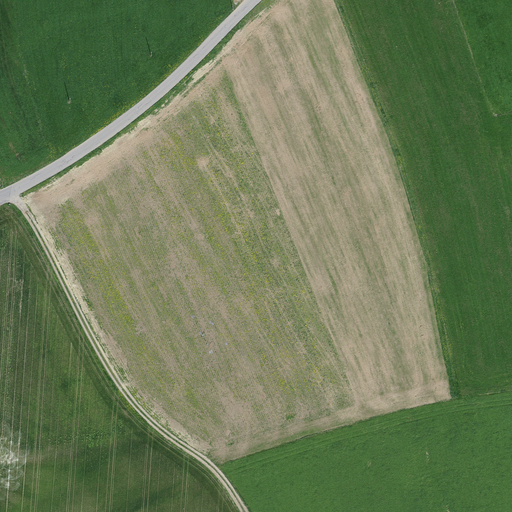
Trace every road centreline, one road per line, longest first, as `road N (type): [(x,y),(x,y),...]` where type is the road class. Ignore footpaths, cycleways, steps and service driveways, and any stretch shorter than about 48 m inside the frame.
road 1 (track): [(12,192),(116,380),(154,424),(218,473),(243,511)]
road 2 (unclassified): [(0,197),(113,128),(250,0)]
